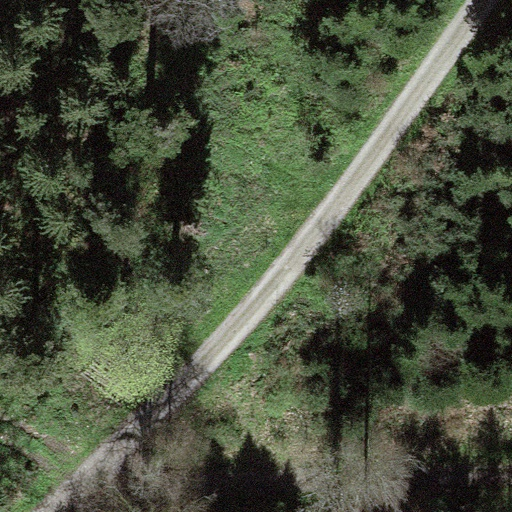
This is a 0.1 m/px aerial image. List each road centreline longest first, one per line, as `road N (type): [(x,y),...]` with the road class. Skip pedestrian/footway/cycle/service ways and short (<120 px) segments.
road 1 (track): [(487,0),(259,289),(44,511)]
road 2 (track): [(161,511),(370,482),(511,480)]
